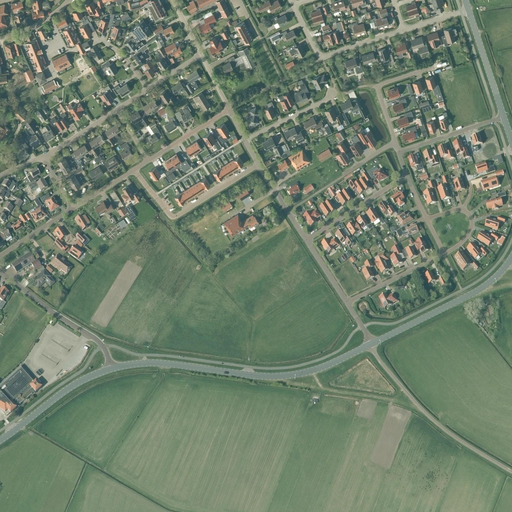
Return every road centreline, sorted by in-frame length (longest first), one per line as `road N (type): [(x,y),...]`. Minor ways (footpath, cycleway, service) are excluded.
road 1 (secondary): [(110,367),(295,375),(370,344)]
road 2 (unclassified): [(511,471),(428,415),(370,344)]
road 3 (secondary): [(370,344),(479,291),(511,256)]
road 4 (residential): [(133,170),(175,216),(258,164)]
road 5 (residential): [(110,367),(94,338),(0,271)]
road 6 (secondary): [(0,440),(78,381),(110,367)]
